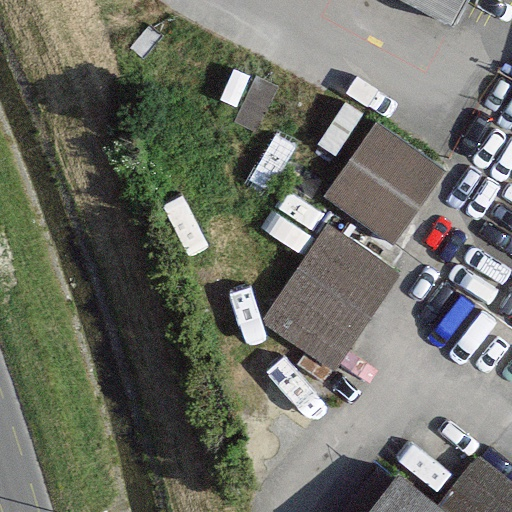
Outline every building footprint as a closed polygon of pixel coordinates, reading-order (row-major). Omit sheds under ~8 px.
[(412,0),(454,23),(460,13),(467,1),(467,0),(412,0)] [(376,127),(331,189),(390,233),(436,171),(376,127)] [(389,275),(327,231),(268,313),(331,357),(389,275)] [(449,511),(511,511),(511,488),(475,459),(439,504),(449,511)] [(369,511),(449,511),(439,504),(401,473),(369,511)]
